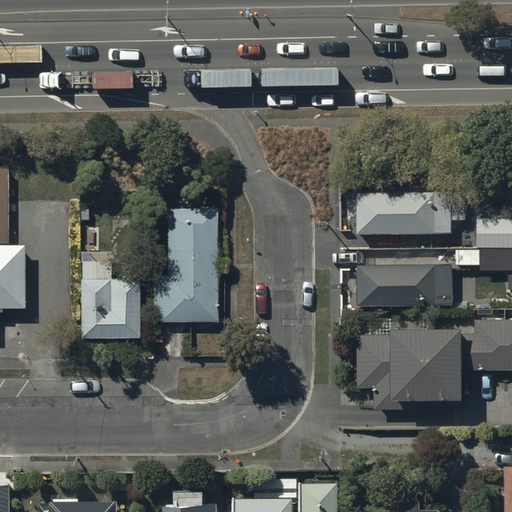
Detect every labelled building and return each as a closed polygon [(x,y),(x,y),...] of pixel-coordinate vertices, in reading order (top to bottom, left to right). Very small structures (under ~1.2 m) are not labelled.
[(463,192),(359,194),(360,233),(451,232),(450,218),(464,218),(463,192)] [(217,208),(168,208),(168,274),(154,274),(154,320),(218,320),(217,208)] [(511,218),(479,219),(479,245),(511,244),(511,218)] [(23,245),(0,244),(0,303),(24,303),(23,245)] [(112,259),(82,259),(82,336),(139,336),(139,277),(112,277),(112,259)] [(450,264),(356,265),(357,304),(450,303),(450,264)] [(393,335),(358,335),(359,389),(371,388),(371,411),(429,410),(429,406),(468,405),(468,372),(511,371),(511,319),(475,320),(475,334),(464,334),(464,328),(393,329),(393,335)] [(336,511),(337,480),(297,480),(296,511),(336,511)] [(9,511),(10,486),(0,486),(0,511),(9,511)] [(175,503),(163,503),(163,511),(215,511),(215,502),(202,502),(202,491),(174,491),(175,503)] [(291,511),(291,497),(235,498),(235,511),(291,511)] [(52,504),(41,504),(41,511),(113,511),(114,500),(52,501),(52,504)]
